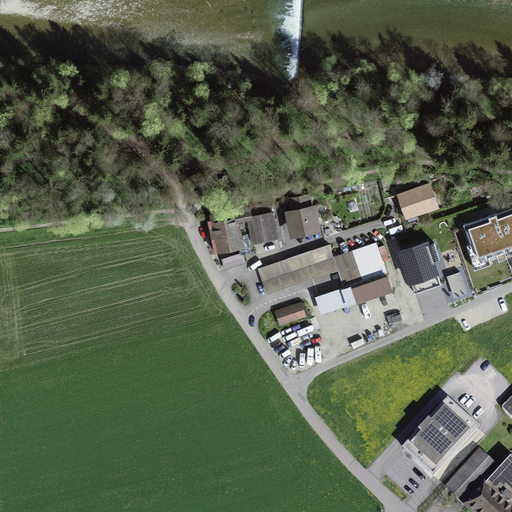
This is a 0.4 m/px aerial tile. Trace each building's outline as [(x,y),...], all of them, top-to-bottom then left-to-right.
[(429,184),(398,194),(407,218),(417,215),(417,214),(437,207),(429,184)] [(310,200),(308,195),(290,198),(291,204),(302,202),(310,200)] [(249,206),(252,217),(248,217),(253,242),(277,237),(270,202),(249,206)] [(253,242),(248,217),(252,217),(249,206),(206,216),(208,226),(210,226),(216,252),(221,250),(220,247),(239,243),(241,253),(255,250),(253,242)] [(291,216),(288,217),(289,222),(292,221),(294,232),(315,227),(313,217),(318,216),(316,206),(311,207),(311,209),(290,213),(291,216)] [(511,208),(464,225),(472,246),(469,247),(476,267),(511,255),(511,208)] [(439,274),(427,241),(399,251),(410,283),(439,274)] [(353,250),(333,257),(338,270),(350,304),(392,289),(376,242),(353,250)] [(267,294),(338,270),(333,257),(329,243),(258,268),(267,294)] [(466,292),(459,273),(448,277),(455,296),(466,292)] [(303,314),(300,304),(282,310),(285,321),(303,314)] [(402,319),(400,314),(391,317),(393,322),(402,319)] [(511,396),(501,408),(511,418),(511,417),(511,396)] [(433,476),(477,428),(448,401),(404,449),(433,476)] [(446,487),(463,503),(496,467),(480,451),(446,487)] [(511,511),(511,457),(466,505),(473,511),(511,511)]
